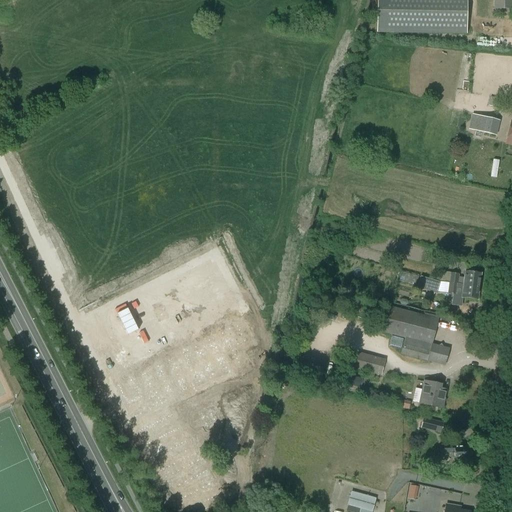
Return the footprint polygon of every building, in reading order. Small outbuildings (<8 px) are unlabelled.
[(376,0),(376,32),(467,33),(467,0),(376,0)] [(511,0),(494,0),(494,9),(511,9),(511,0)] [(490,97),(488,106),(492,107),(493,103),(498,104),(499,99),(490,97)] [(473,115),(471,124),(476,126),(475,130),(495,134),(498,121),(473,115)] [(400,272),(398,281),(416,286),(418,277),(406,273),(400,272)] [(464,280),(458,280),(458,275),(440,273),(439,282),(449,283),(457,284),(479,287),(481,274),(465,272),(464,280)] [(437,292),(440,283),(420,277),(418,286),(437,292)] [(449,283),(448,294),(453,294),(452,305),(461,307),(462,299),(478,301),(479,287),(463,285),(457,284),(449,283)] [(234,306),(101,374),(154,477),(160,474),(179,511),(197,511),(202,510),(199,503),(215,495),(190,446),(185,449),(155,390),(237,348),(230,333),(244,325),(234,306)] [(438,319),(389,307),(382,332),(404,338),(403,344),(401,354),(430,362),(444,365),(449,347),(432,343),(438,319)] [(384,360),(352,352),(348,367),(381,375),(384,360)] [(245,386),(258,381),(250,361),(229,371),(231,375),(225,378),(230,388),(235,386),(236,389),(244,386),(245,386)] [(351,376),(349,385),(356,387),(359,378),(351,376)] [(441,386),(424,382),(423,390),(415,389),(412,402),(441,408),(445,390),(439,389),(440,386),(441,386)] [(423,419),(423,420),(421,429),(440,434),(443,424),(423,419)] [(462,446),(443,447),(443,453),(454,453),(454,461),(471,460),(471,447),(462,447),(462,446)] [(417,499),(417,485),(407,484),(407,498),(417,499)] [(351,493),(350,496),(347,505),(371,511),(374,499),(351,493)]
